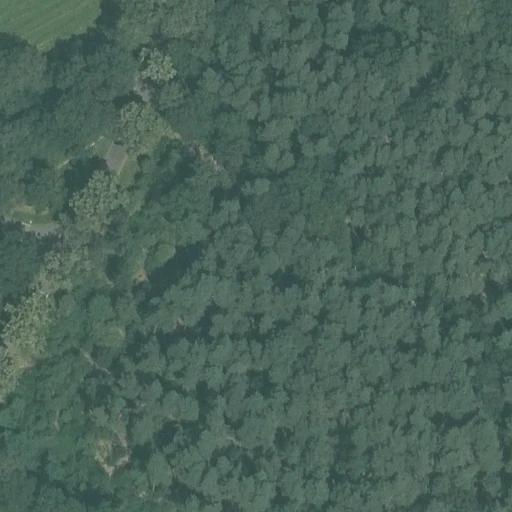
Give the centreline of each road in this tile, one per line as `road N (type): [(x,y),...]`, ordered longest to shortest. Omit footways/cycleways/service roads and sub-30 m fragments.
road 1 (unclassified): [(65,259),(181,0)]
road 2 (unclassified): [(0,372),(65,259)]
